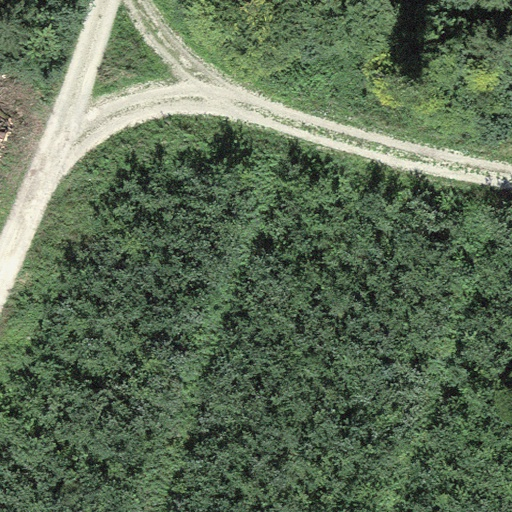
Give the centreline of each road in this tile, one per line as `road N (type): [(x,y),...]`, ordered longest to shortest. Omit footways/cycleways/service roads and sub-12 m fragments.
road 1 (track): [(511,178),(322,115),(80,136)]
road 2 (track): [(322,115),(146,0)]
road 3 (track): [(80,136),(0,309)]
road 4 (track): [(118,0),(80,136)]
